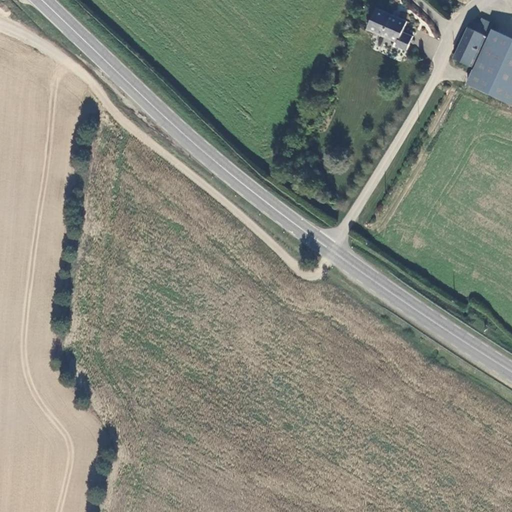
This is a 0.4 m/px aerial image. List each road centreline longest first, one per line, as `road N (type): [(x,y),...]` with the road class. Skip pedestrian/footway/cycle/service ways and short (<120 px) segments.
road 1 (unclassified): [(328,249),(464,15),(492,0)]
road 2 (secondary): [(133,87),(328,249)]
road 3 (secondary): [(328,249),(511,369)]
road 4 (secondary): [(43,0),(133,87)]
